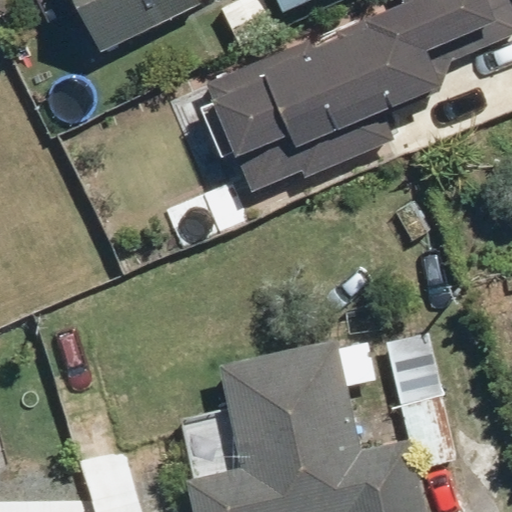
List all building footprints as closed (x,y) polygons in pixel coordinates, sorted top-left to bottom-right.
[(199,0),(72,0),(77,14),(103,54),(202,5),(199,0)] [(208,84),(253,194),(303,174),(306,181),(418,135),(406,106),(444,91),(435,70),(511,38),(511,7),(509,0),(403,0),(406,6),(354,27),(357,34),(315,51),(311,42),(208,84)] [(264,0),(236,0),(223,6),(242,48),(279,31),(264,0)] [(277,0),(284,15),(317,0),(277,0)] [(234,177),(165,209),(185,252),(254,221),(234,177)] [(431,336),(390,346),(421,475),(463,464),(431,336)] [(184,477),(191,511),(426,511),(411,439),(359,450),(346,386),(376,379),(368,340),(337,346),(336,339),(218,363),(239,465),(184,477)]
